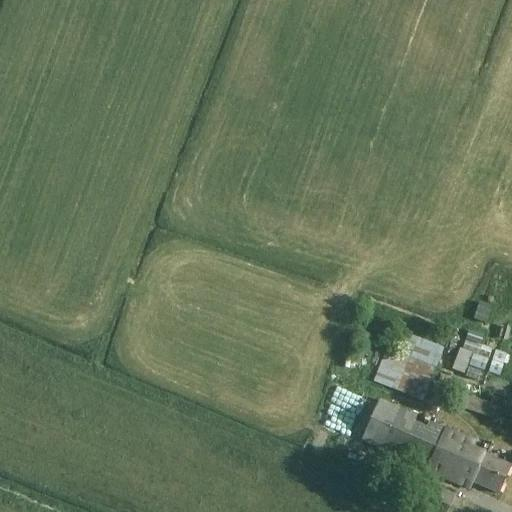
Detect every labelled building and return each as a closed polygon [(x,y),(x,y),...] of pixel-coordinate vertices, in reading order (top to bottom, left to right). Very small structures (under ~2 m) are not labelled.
[(421,404),(434,370),(443,350),(417,339),(409,360),(385,350),(376,371),(371,382),(421,404)] [(461,351),(472,354),(477,356),(473,368),(484,372),(492,349),(465,340),(461,351)] [(374,347),(366,367),(374,371),(382,351),(374,347)] [(357,389),(361,377),(348,373),(344,385),(357,389)] [(463,395),(454,393),(451,404),(459,406),(463,395)] [(460,409),(498,421),(502,409),(500,409),(503,401),(492,397),(490,405),(464,396),(460,409)] [(497,495),(510,467),(470,449),(473,443),(428,423),(425,429),(413,423),(416,418),(379,401),(361,442),(468,489),(471,483),(497,495)] [(455,496),(358,452),(354,460),(421,490),(419,493),(450,507),(455,496)]
